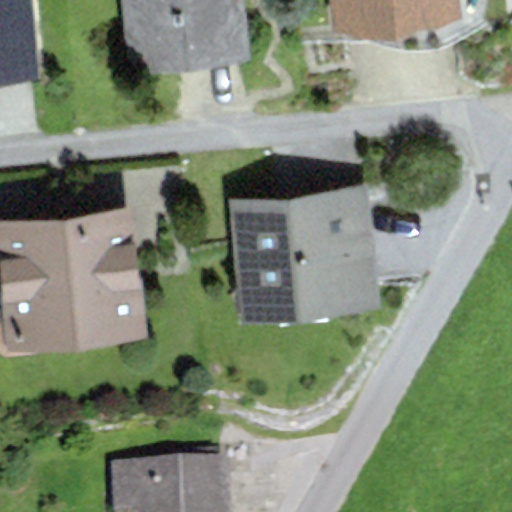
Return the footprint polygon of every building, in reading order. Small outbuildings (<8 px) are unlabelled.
[(20,0),(0,0),(0,71),(27,68),(20,0)] [(232,0),(116,0),(120,52),(235,45),(232,0)] [(356,190),(222,195),(226,308),(361,303),(356,190)] [(123,206),(0,214),(0,338),(130,332),(123,206)] [(216,511),(215,468),(111,472),(112,511),(216,511)]
